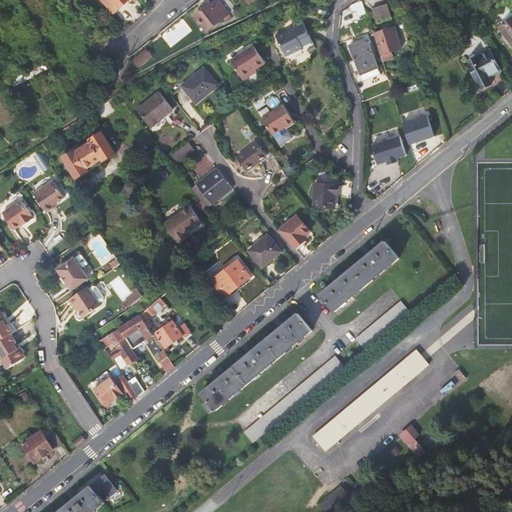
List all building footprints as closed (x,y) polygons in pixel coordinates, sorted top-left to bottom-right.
[(101,0),(101,1),(115,15),(130,0),(101,0)] [(225,22),(231,18),(218,1),(196,18),(207,32),(223,20),(225,22)] [(388,6),(373,11),(377,24),(392,19),(388,6)] [(511,19),(500,28),(511,43),(511,19)] [(303,21),(276,35),(287,55),(304,46),(303,44),(312,40),(303,21)] [(395,29),(374,36),(383,64),(393,61),(394,58),(393,54),(402,51),(395,29)] [(469,61),(489,47),(482,37),(462,51),(469,61)] [(360,76),(378,69),(366,41),(349,48),(360,76)] [(256,44),(233,60),(243,75),(256,66),(257,68),(266,62),(256,44)] [(148,49),(135,60),(141,66),(153,56),(148,49)] [(469,63),(481,90),(491,85),(488,78),(499,72),(490,52),(469,63)] [(32,69),(17,75),(19,82),(35,76),(32,69)] [(211,72),(187,87),(199,105),(222,90),(211,72)] [(0,124),(0,125),(16,119),(4,89),(0,90),(0,124)] [(164,93),(140,110),(153,127),(176,111),(164,93)] [(295,121),(285,105),(263,119),(279,144),(293,136),(287,126),(295,121)] [(403,123),(411,144),(436,135),(428,114),(403,123)] [(258,142),(264,138),(252,119),(245,125),(247,128),(228,142),(237,155),(257,141),(258,142)] [(104,130),(103,131),(118,153),(119,152),(104,130)] [(106,160),(117,153),(118,153),(103,131),(102,132),(92,138),(94,141),(77,151),(75,148),(63,156),(78,177),(90,170),(88,168),(104,157),(106,160)] [(47,147),(44,142),(39,145),(43,150),(47,147)] [(190,143),(169,158),(175,167),(196,152),(190,143)] [(385,171),(392,169),(388,156),(381,159),(385,171)] [(218,170),(198,185),(214,206),(234,191),(218,170)] [(34,194),(47,212),(55,207),(53,205),(65,196),(54,180),(34,194)] [(208,210),(214,206),(198,185),(192,189),(208,210)] [(315,185),(315,208),(336,208),(336,195),(339,195),(340,186),(315,185)] [(35,218),(22,200),(3,213),(15,229),(24,223),(25,224),(35,218)] [(192,207),(166,225),(180,244),(190,237),(188,234),(203,223),(192,207)] [(296,250),(304,243),(301,240),(304,238),(311,232),(299,217),(281,231),(296,250)] [(268,239),(249,253),(262,270),(280,255),(268,239)] [(385,244),(371,255),(370,254),(367,256),(364,258),(365,260),(340,281),(338,280),(336,282),(333,284),(334,286),(321,296),(336,315),(400,262),(385,244)] [(58,269),(73,290),(89,278),(75,258),(58,269)] [(117,258),(110,263),(114,269),(121,264),(117,258)] [(238,264),(214,281),(226,297),(250,279),(238,264)] [(88,287),(70,299),(75,307),(77,306),(85,318),(102,306),(101,306),(105,303),(106,299),(99,290),(96,289),(92,292),(88,287)] [(167,301),(163,296),(153,305),(142,315),(142,316),(151,330),(155,327),(149,319),(162,308),(161,306),(167,301)] [(355,342),(362,351),(407,313),(401,306),(355,342)] [(0,341),(11,334),(14,333),(9,325),(7,326),(4,321),(4,319),(0,312),(0,341)] [(408,315),(407,313),(362,351),(363,352),(408,315)] [(133,348),(148,338),(148,339),(154,335),(151,330),(142,316),(121,329),(126,338),(133,348)] [(215,383),(201,394),(216,412),(312,334),(297,316),(285,326),(283,325),(280,328),(277,330),(278,331),(252,353),(251,352),(248,354),(245,356),(246,357),(220,378),(219,377),(216,379),(214,381),(215,383)] [(157,333),(167,348),(184,336),(186,339),(193,335),(186,325),(179,329),(171,317),(168,320),(170,324),(157,333)] [(125,339),(126,338),(121,329),(117,332),(101,341),(105,347),(114,342),(120,349),(113,354),(116,359),(119,357),(123,355),(127,362),(130,365),(137,360),(125,339)] [(17,343),(11,334),(0,341),(0,360),(1,361),(2,360),(8,369),(24,359),(25,355),(21,350),(18,349),(15,344),(17,343)] [(101,351),(97,344),(88,350),(92,356),(101,351)] [(378,405),(381,407),(430,366),(418,351),(315,437),(327,452),(376,411),(374,408),(378,405)] [(124,364),(127,362),(123,355),(119,357),(124,364)] [(161,362),(168,373),(175,367),(168,357),(161,362)] [(245,435),(252,443),(323,384),(342,368),(335,359),(245,435)] [(343,369),(342,368),(323,384),(252,443),(253,444),(343,369)] [(118,380),(132,402),(138,398),(129,385),(124,377),(118,380)] [(113,398),(114,401),(124,394),(112,378),(95,389),(105,404),(113,398)] [(130,385),(129,385),(138,398),(138,397),(145,392),(138,381),(133,383),(132,381),(129,382),(130,385)] [(7,412),(32,396),(27,388),(5,402),(2,404),(7,412)] [(213,411),(206,402),(201,406),(208,415),(213,411)] [(413,428),(402,438),(420,459),(426,453),(416,440),(420,437),(413,428)] [(35,463),(64,444),(57,433),(48,440),(43,432),(34,437),(32,435),(30,438),(31,440),(23,445),(35,463)] [(75,443),(78,447),(87,440),(83,436),(75,443)] [(106,475),(92,486),(91,485),(78,496),(76,495),(73,498),(71,499),(72,501),(57,511),(95,511),(106,504),(105,503),(119,492),(106,475)] [(343,488),(320,507),(324,511),(340,511),(354,501),(343,488)]
